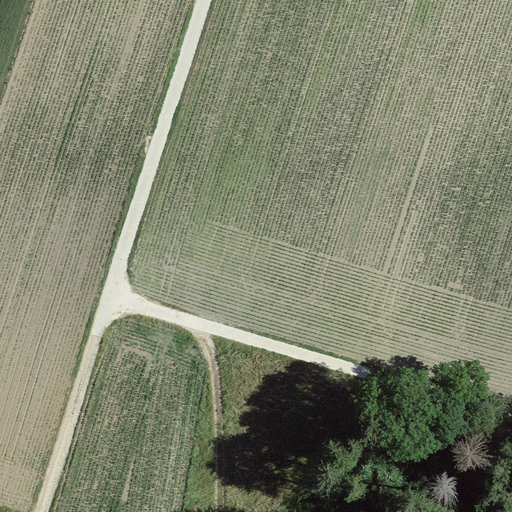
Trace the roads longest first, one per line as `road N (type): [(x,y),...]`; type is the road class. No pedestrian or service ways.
road 1 (track): [(111,296),(41,511)]
road 2 (track): [(194,321),(216,385),(218,511)]
